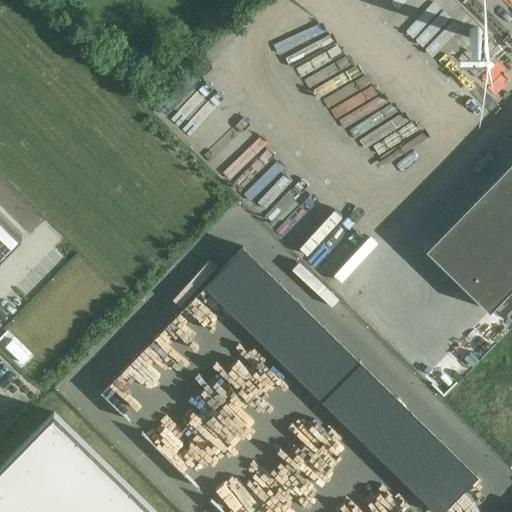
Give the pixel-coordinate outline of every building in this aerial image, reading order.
[(511,290),(511,160),(426,249),(491,312),(511,290)] [(0,249),(18,232),(20,234),(22,233),(0,212),(0,249)] [(187,315),(191,310),(175,295),(126,348),(151,371),(196,322),(187,315)] [(198,370),(192,390),(202,398),(205,399),(231,421),(237,422),(248,431),(248,430),(263,412),(245,406),(222,387),(251,395),(260,403),(271,406),(289,385),(283,383),(230,338),(228,338),(216,352),(209,350),(205,365),(227,384),(207,378),(198,370)] [(153,407),(165,432),(189,421),(205,456),(233,443),(227,429),(224,430),(211,402),(197,409),(191,395),(175,402),(179,411),(166,417),(160,404),(153,407)] [(0,511),(155,511),(53,412),(0,466),(0,511)] [(255,488),(254,505),(265,506),(271,511),(302,511),(284,495),(286,494),(305,496),(293,485),(272,483),(267,489),(281,501),(284,511),(283,511),(256,488),(268,483),(265,483),(267,469),(265,464),(287,456),(264,435),(263,443),(274,453),(263,457),(256,437),(254,453),(261,459),(265,468),(262,468),(241,450),(246,462),(231,467),(255,488)] [(191,471),(195,455),(178,450),(173,467),(191,471)] [(390,511),(405,500),(390,497),(389,487),(375,489),(364,477),(368,502),(366,511),(365,511),(390,511)] [(234,511),(250,499),(236,482),(227,489),(219,480),(208,489),(226,511),(234,511)]
